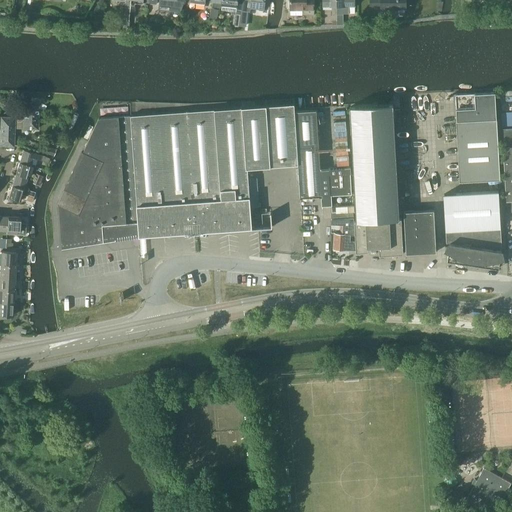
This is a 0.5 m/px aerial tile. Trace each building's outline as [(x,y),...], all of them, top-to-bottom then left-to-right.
[(116,0),(125,1),(125,6),(122,6),(120,19),(124,19),(123,27),(128,28),(129,19),(129,15),(131,0),(116,0)] [(131,0),(129,15),(130,15),(134,16),(134,13),(135,3),(143,4),(143,0),(131,0)] [(159,0),(159,6),(170,7),(170,11),(179,12),(183,0),(159,0)] [(222,0),(222,4),(221,10),(236,12),(237,9),(237,0),(222,0)] [(240,14),(239,25),(246,26),(248,11),(250,12),(250,8),(265,10),(265,0),(243,0),(242,10),(241,15),(240,14)] [(290,6),(290,14),(314,14),(314,0),(289,0),(289,6),(290,6)] [(322,0),(323,5),(332,5),(332,19),(332,25),(337,24),(337,19),(337,0),(322,0)] [(337,0),(337,19),(337,24),(343,24),(343,14),(349,14),(349,5),(355,5),(355,0),(337,0)] [(371,0),(371,10),(382,10),(382,8),(393,8),(393,12),(405,12),(405,7),(406,7),(406,0),(371,0)] [(99,5),(95,11),(101,14),(105,8),(99,5)] [(500,179),(495,92),(455,94),(460,181),(500,179)] [(37,123),(38,99),(23,98),(23,118),(14,117),(0,116),(0,124),(0,145),(14,146),(14,145),(14,128),(22,128),(37,129),(37,123)] [(294,103),(187,111),(196,232),(252,228),(252,227),(247,227),(246,218),(251,217),(248,167),(298,164),(295,111),(295,110),(294,103)] [(356,220),(400,218),(394,104),(389,104),(351,106),(356,220)] [(317,110),(295,111),(298,164),(301,197),(303,197),(313,197),(322,196),(320,168),(317,110)] [(131,115),(139,235),(139,236),(194,232),(196,232),(187,111),(131,115)] [(139,235),(131,115),(119,116),(119,115),(99,117),(58,203),(59,203),(62,248),(104,242),(104,241),(105,240),(105,242),(126,238),(126,237),(139,235)] [(511,128),(503,129),(507,213),(511,212),(511,128)] [(57,144),(59,137),(52,135),(50,142),(57,144)] [(23,149),(19,161),(30,164),(32,158),(48,162),(50,157),(34,153),(23,149)] [(19,161),(15,172),(27,176),(30,164),(19,161)] [(351,167),(330,168),(331,204),(331,219),(353,217),(354,217),(354,211),(356,211),(354,168),(351,169),(351,167)] [(15,172),(12,185),(23,188),(27,176),(15,172)] [(34,178),(32,183),(39,186),(41,181),(34,178)] [(12,185),(8,197),(19,200),(21,194),(28,195),(26,200),(32,202),(36,192),(23,188),(12,185)] [(502,249),(498,191),(464,193),(444,194),(447,242),(450,242),(447,260),(464,262),(499,267),(502,249)] [(406,253),(436,252),(434,210),(404,211),(406,253)] [(6,230),(6,234),(26,235),(27,222),(20,221),(20,217),(7,216),(6,230)] [(353,217),(331,219),(331,223),(343,224),(342,234),(335,233),(334,248),(346,249),(347,239),(352,239),(353,217)] [(400,218),(356,220),(354,220),(355,239),(356,249),(356,252),(368,251),(368,246),(379,246),(379,255),(401,253),(403,253),(402,218),(400,218)] [(0,258),(0,264),(15,265),(16,252),(15,252),(7,252),(0,251),(0,259),(0,258)] [(0,276),(14,277),(15,265),(0,264),(0,276)] [(0,289),(14,290),(14,277),(0,276),(0,289)] [(0,301),(13,303),(14,290),(0,289),(0,301)] [(0,314),(4,315),(12,315),(13,303),(0,301),(0,314)] [(495,511),(511,484),(484,468),(477,481),(475,479),(472,484),(474,486),(465,502),(482,511),(495,511)]
